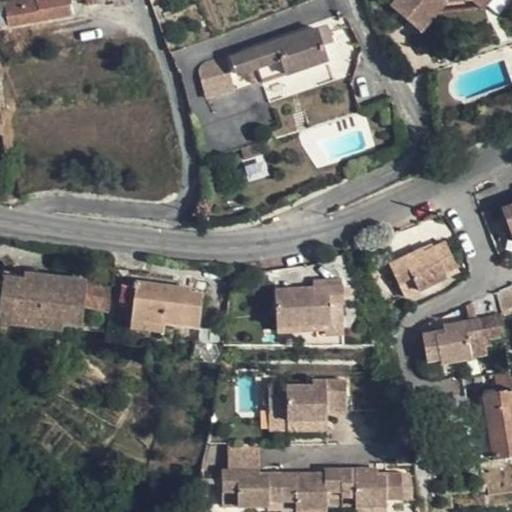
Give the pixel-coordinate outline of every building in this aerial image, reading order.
[(18,0),(0,3),(0,28),(73,16),(71,4),(70,0),(42,0),(37,1),(36,0),(18,0)] [(126,0),(70,0),(71,4),(88,1),(90,9),(127,0),(126,0)] [(398,0),(391,8),(420,33),(446,4),(472,1),(484,11),(493,0),(398,0)] [(283,31),(287,41),(232,60),(238,78),(259,71),(264,84),(328,61),(317,30),(306,35),(302,23),(283,31)] [(206,101),(230,94),(220,58),(195,65),(206,101)] [(416,268),(391,277),(398,292),(413,285),(418,296),(448,281),(446,277),(458,271),(447,248),(443,250),(443,252),(427,258),(415,263),(416,268)] [(443,252),(443,250),(427,258),(443,252)] [(415,263),(427,258),(424,251),(387,270),(391,277),(416,268),(415,263)] [(110,315),(112,287),(91,281),(5,271),(0,303),(0,322),(62,330),(64,324),(82,326),(85,309),(110,315)] [(459,274),(458,271),(446,277),(448,281),(459,274)] [(137,281),(137,286),(134,305),(131,329),(163,334),(165,325),(183,327),(199,330),(204,294),(191,292),(191,288),(137,281)] [(120,303),(134,305),(137,286),(122,285),(120,303)] [(404,303),(418,296),(413,285),(398,292),(404,303)] [(302,328),(344,328),(344,310),(348,309),(348,292),(279,292),(278,334),(302,334),(302,328)] [(497,317),(478,320),(482,341),(502,337),(497,317)] [(441,327),(442,334),(442,338),(434,340),(432,335),(420,338),(425,363),(439,360),(440,365),(468,359),(466,344),(482,341),(478,320),(441,327)] [(197,343),(199,330),(183,327),(181,341),(197,343)] [(344,338),(344,328),(302,328),(302,334),(327,334),(327,339),(344,338)] [(484,356),(482,341),(466,344),(468,359),(484,356)] [(511,455),(511,379),(511,373),(494,376),(496,393),(482,395),(492,459),(511,455)] [(267,385),(266,406),(284,406),(283,415),(284,420),(322,420),(322,411),(322,405),(328,405),(328,410),(342,410),(341,380),(312,380),(311,384),(267,385)] [(266,415),(283,415),(284,406),(266,406),(266,415)] [(284,420),(283,429),(322,430),(322,420),(284,420)] [(322,430),(283,429),(284,444),(322,444),(322,430)] [(219,447),(219,470),(257,470),(257,447),(219,447)] [(293,502),(292,511),(323,511),(324,489),(334,489),(335,469),(321,469),(321,474),(321,479),(314,478),(313,474),(280,475),(279,501),(293,502)] [(393,487),(404,486),(404,474),(378,473),(377,478),(370,478),(370,474),(370,469),(335,469),(334,489),(334,493),(347,493),(347,506),(377,506),(377,498),(392,499),(393,487)] [(258,480),(257,475),(257,470),(219,470),(218,494),(234,494),(234,509),(264,508),(264,502),(279,501),(280,475),(265,474),(265,480),(258,480)] [(404,499),(404,486),(393,487),(392,499),(404,499)] [(218,508),(234,509),(234,494),(218,494),(218,508)]
